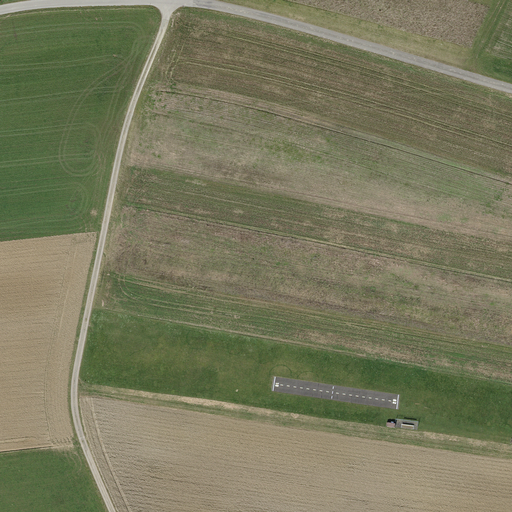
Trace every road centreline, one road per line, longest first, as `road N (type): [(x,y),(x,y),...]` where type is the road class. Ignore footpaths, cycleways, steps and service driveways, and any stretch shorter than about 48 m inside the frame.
road 1 (track): [(113,511),(79,434),(73,386),(125,124),(173,0)]
road 2 (residential): [(511,87),(251,11),(173,0),(0,9)]
